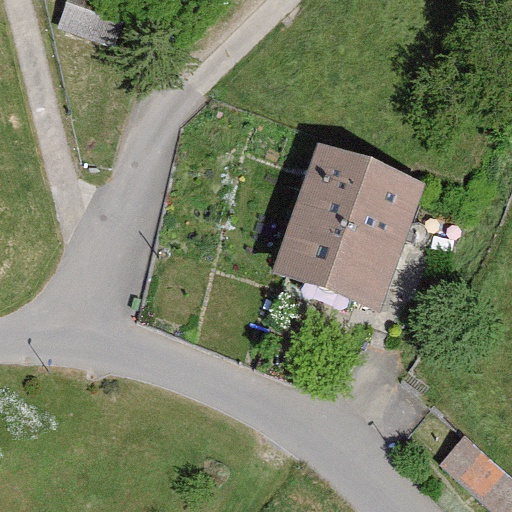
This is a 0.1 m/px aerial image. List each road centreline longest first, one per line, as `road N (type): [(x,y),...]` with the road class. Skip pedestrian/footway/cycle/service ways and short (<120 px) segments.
road 1 (residential): [(0,336),(50,327),(121,346),(264,410),(389,495),(400,511)]
road 2 (track): [(271,0),(164,104),(90,235)]
